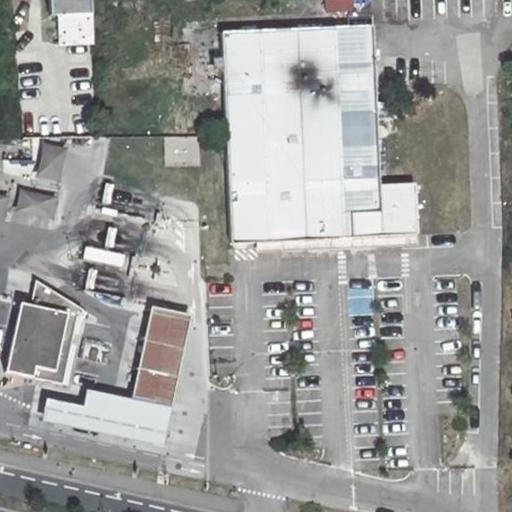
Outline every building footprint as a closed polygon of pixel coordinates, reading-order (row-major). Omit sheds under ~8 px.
[(54,40),(90,38),(88,12),(53,14),(54,40)] [(220,34),(223,96),(229,244),(417,237),(415,184),(379,186),(373,27),(220,34)] [(36,141),(29,175),(53,181),(61,147),(36,141)] [(13,189),(10,213),(48,217),(51,193),(13,189)] [(75,318),(80,311),(32,281),(27,306),(16,303),(1,372),(59,385),(74,318),(75,318)] [(188,316),(148,307),(129,391),(74,379),(63,428),(159,449),(188,316)]
